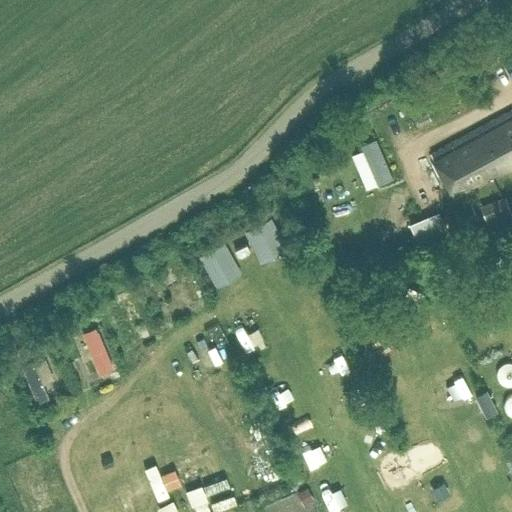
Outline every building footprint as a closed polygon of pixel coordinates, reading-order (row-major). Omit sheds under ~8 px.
[(453,196),(455,195),(511,164),(511,116),(508,119),(504,112),(430,152),(453,196)] [(511,218),(511,216),(503,195),(480,205),(489,228),(511,218)] [(501,245),(487,247),(482,260),(490,271),(504,268),(509,255),(501,245)] [(452,255),(439,259),(436,273),(446,282),(460,278),(462,264),(452,255)] [(181,296),(201,285),(189,264),(169,275),(181,296)] [(129,344),(152,337),(141,300),(118,306),(129,344)] [(460,322),(474,316),(467,302),(453,308),(460,322)] [(215,319),(192,330),(207,362),(230,352),(215,319)] [(100,371),(115,366),(103,322),(88,326),(100,371)] [(139,368),(155,405),(180,394),(164,358),(139,368)] [(39,367),(47,380),(57,374),(49,361),(39,367)] [(466,363),(443,369),(447,388),(471,382),(466,363)] [(9,365),(0,367),(0,381),(11,409),(24,405),(9,365)] [(228,410),(249,401),(234,370),(214,380),(228,410)] [(474,393),(485,415),(497,409),(485,387),(474,393)] [(485,418),(468,429),(479,446),(496,434),(485,418)] [(174,420),(163,425),(178,463),(190,458),(174,420)] [(261,466),(273,460),(259,427),(246,433),(261,466)] [(138,454),(142,468),(161,463),(159,456),(147,459),(146,452),(138,454)] [(204,465),(186,475),(195,492),(213,482),(204,465)] [(314,473),(316,488),(328,486),(326,471),(314,473)] [(182,511),(169,482),(158,487),(169,511),(182,511)] [(290,511),(300,511),(291,490),(283,494),(290,511)]
